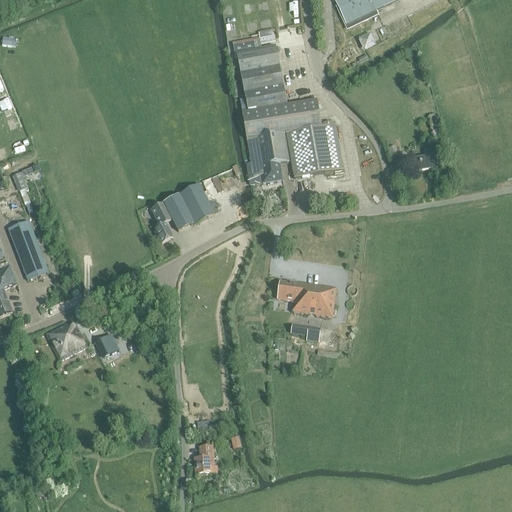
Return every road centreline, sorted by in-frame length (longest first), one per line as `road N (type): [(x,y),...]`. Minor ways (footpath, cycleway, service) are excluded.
road 1 (unclassified): [(182,511),(167,267)]
road 2 (unclassified): [(167,267),(252,223),(390,209)]
road 3 (unclassified): [(390,209),(375,143),(313,65),(305,0)]
road 4 (residential): [(0,339),(167,267)]
road 5 (unclassified): [(390,209),(511,188)]
